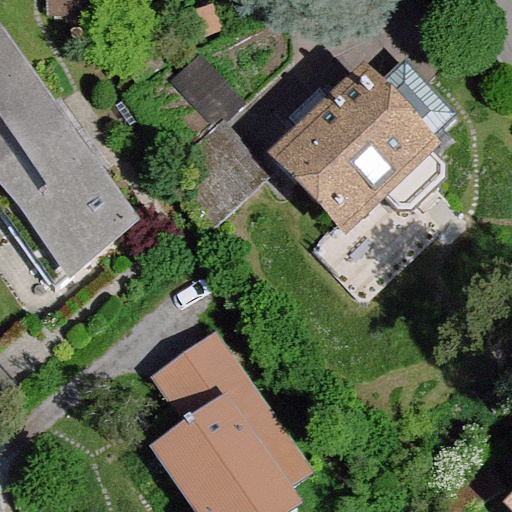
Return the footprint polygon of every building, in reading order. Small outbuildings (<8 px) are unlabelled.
[(85,13),(84,0),(55,0),(55,14),(85,13)] [(222,32),(213,12),(183,26),(192,45),(222,32)] [(0,46),(0,213),(57,295),(131,232),(0,46)] [(245,109),(203,65),(175,88),(211,127),(218,134),(226,127),(245,109)] [(408,68),(371,102),(421,155),(425,152),(458,122),(408,68)] [(366,96),(290,168),(349,231),(384,198),(425,160),(421,155),(371,102),(366,96)] [(272,179),(226,127),(218,134),(211,127),(179,155),(234,217),(272,179)] [(446,173),(425,152),(421,155),(425,160),(384,198),(402,215),(414,216),(445,184),(446,173)] [(171,376),(206,424),(222,412),(282,500),(309,480),(215,346),(171,376)] [(292,511),(282,500),(222,412),(206,424),(161,456),(200,511),(292,511)]
